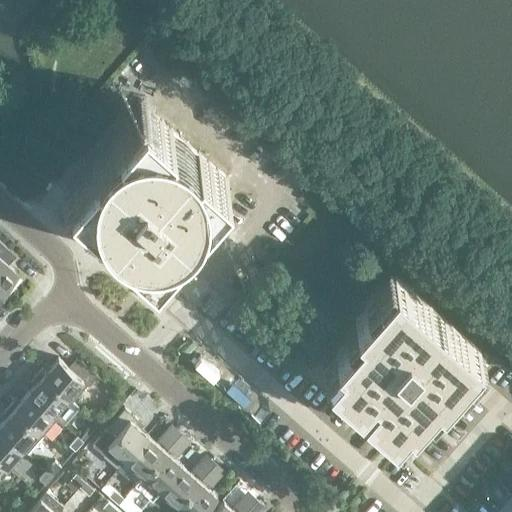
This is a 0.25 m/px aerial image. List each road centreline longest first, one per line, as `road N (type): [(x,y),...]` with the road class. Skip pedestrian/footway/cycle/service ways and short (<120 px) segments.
road 1 (unclassified): [(221,0),(511,254)]
road 2 (residential): [(294,511),(53,294)]
